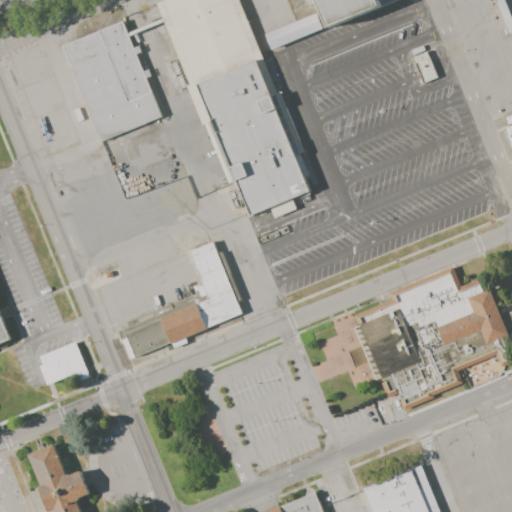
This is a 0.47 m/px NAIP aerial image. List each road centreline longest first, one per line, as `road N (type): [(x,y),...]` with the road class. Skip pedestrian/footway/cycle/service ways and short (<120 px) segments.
road 1 (residential): [(511,231),(123,391)]
road 2 (residential): [(197,511),(511,384)]
road 3 (residential): [(0,89),(123,391)]
road 4 (residential): [(434,0),(511,189)]
road 5 (residential): [(123,391),(0,443)]
road 6 (residential): [(170,511),(123,391)]
